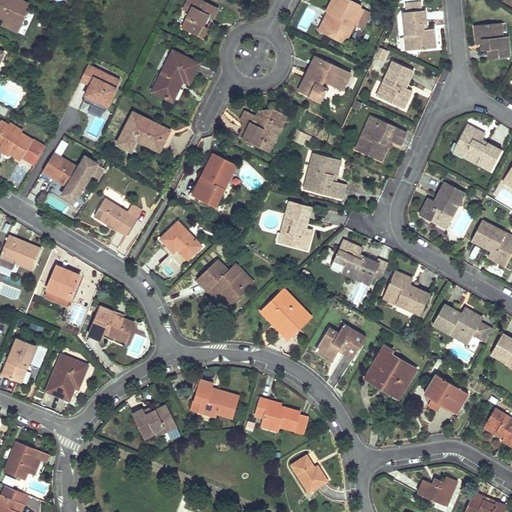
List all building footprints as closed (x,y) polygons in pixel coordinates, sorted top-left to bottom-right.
[(0,0),(0,16),(4,18),(23,27),(31,11),(27,9),(29,4),(21,0),(18,0),(18,1),(15,0),(0,0)] [(182,27),(192,32),(202,37),(207,27),(202,24),(207,14),(212,17),(217,7),(203,0),(186,0),(183,8),(190,12),(182,27)] [(362,26),(365,19),(369,13),(359,8),(360,5),(349,0),(333,0),(328,11),(333,14),(324,31),(344,41),(353,22),(362,26)] [(417,51),(436,49),(435,29),(423,29),(423,24),(427,24),(426,9),(423,10),(422,2),(407,3),(407,11),(403,12),(405,44),(416,43),(417,51)] [(328,11),(319,29),(324,31),(333,14),(328,11)] [(207,14),(202,24),(207,27),(212,17),(207,14)] [(23,27),(4,18),(2,24),(20,33),(23,27)] [(502,21),(494,22),(496,36),(503,35),(502,21)] [(488,58),(509,56),(507,35),(496,36),(494,22),(474,24),(475,43),(482,42),(483,49),(487,49),(488,58)] [(416,43),(405,44),(406,52),(417,51),(416,43)] [(374,58),(383,62),(388,51),(379,47),(374,58)] [(188,81),(193,72),(197,63),(174,51),(154,91),(172,100),(183,78),(188,81)] [(321,101),(324,94),(327,88),(321,85),(323,81),(341,90),(350,72),(316,56),(299,90),(321,101)] [(414,72),(393,62),(380,91),(389,96),(387,101),(404,109),(412,92),(406,88),(402,87),(405,82),(408,84),(414,72)] [(86,64),(78,81),(87,85),(80,100),(92,105),(89,112),(103,117),(119,77),(86,64)] [(389,96),(380,91),(377,97),(387,101),(389,96)] [(269,115),(265,113),(260,111),(257,116),(247,110),(242,121),(250,125),(247,130),(244,128),(240,137),(258,146),(262,139),(269,143),(279,124),(281,125),(286,115),(273,109),(269,115)] [(118,142),(124,145),(131,149),(137,138),(158,149),(169,130),(134,111),(118,142)] [(407,131),(370,115),(362,134),(367,137),(360,152),(382,162),(389,147),(384,145),(386,140),(391,142),(400,146),(407,131)] [(0,118),(0,145),(20,157),(26,148),(32,138),(19,130),(8,123),(7,122),(0,118)] [(21,127),(9,119),(7,122),(8,123),(19,130),(21,127)] [(258,146),(268,152),(281,125),(279,124),(269,143),(262,139),(258,146)] [(486,135),(468,125),(456,145),(467,150),(463,157),(490,171),(502,151),(488,143),(486,147),(481,144),(483,140),(486,135)] [(367,137),(362,134),(355,150),(360,152),(367,137)] [(62,139),(56,151),(63,154),(69,142),(62,139)] [(467,150),(456,145),(452,152),(463,157),(467,150)] [(89,175),(54,151),(42,170),(66,187),(69,183),(79,189),(89,175)] [(203,176),(204,176),(200,185),(198,184),(193,194),(214,205),(236,163),(215,152),(203,176)] [(315,170),(318,154),(314,153),(310,169),(315,170)] [(318,154),(315,170),(310,169),(304,190),(343,200),(346,184),(337,183),(332,182),(334,176),(338,177),(342,160),(318,154)] [(511,166),(503,180),(511,186),(511,166)] [(464,193),(445,182),(435,201),(429,198),(420,215),(435,224),(438,218),(449,223),(464,193)] [(79,189),(69,183),(66,187),(77,194),(79,189)] [(126,234),(141,210),(131,204),(127,211),(104,198),(96,212),(109,220),(107,223),(126,234)] [(312,207),(290,202),(282,232),(290,234),(287,246),(309,250),(314,229),(307,228),(303,227),(304,222),(308,223),(312,207)] [(107,223),(109,220),(96,212),(93,217),(106,225),(107,223)] [(449,223),(438,218),(435,224),(446,229),(449,223)] [(184,262),(192,254),(201,246),(178,221),(160,238),(184,262)] [(511,253),(511,236),(483,221),(472,241),(486,249),(488,245),(493,247),(491,251),(488,256),(506,266),(511,253)] [(290,234),(282,232),(279,244),(287,246),(290,234)] [(15,239),(8,235),(0,254),(0,262),(4,264),(6,259),(32,270),(40,249),(30,245),(29,248),(14,242),(15,239)] [(14,242),(29,248),(30,245),(15,239),(14,242)] [(363,249),(343,240),(335,259),(346,264),(342,272),(371,284),(374,276),(380,279),(387,262),(378,259),(376,263),(365,257),(364,261),(359,259),(363,249)] [(246,289),(244,288),(242,286),(249,279),(235,264),(228,271),(217,259),(196,279),(214,297),(216,295),(218,293),(230,305),(246,289)] [(346,264),(335,259),(331,267),(342,272),(346,264)] [(70,269),(60,265),(58,269),(68,273),(70,269)] [(70,306),(81,275),(73,272),(74,270),(70,269),(68,273),(58,269),(47,297),(70,306)] [(412,278),(394,270),(386,289),(392,292),(388,300),(419,315),(429,294),(414,287),(412,291),(408,288),(409,285),(412,278)] [(246,289),(253,283),(249,279),(242,286),(244,288),(246,289)] [(361,303),(368,285),(352,279),(346,298),(361,303)] [(298,304),(283,288),(279,293),(294,308),(298,304)] [(392,292),(386,289),(382,297),(388,300),(392,292)] [(216,295),(228,307),(230,305),(218,293),(216,295)] [(279,293),(271,301),(263,308),(274,321),(275,319),(279,323),(275,326),(288,339),(311,317),(298,304),(294,308),(279,293)] [(484,338),(492,324),(482,319),(484,315),(467,304),(464,311),(447,301),(433,323),(463,340),(469,331),(473,334),(474,332),(484,338)] [(116,316),(116,315),(117,313),(101,307),(90,334),(102,339),(103,336),(124,345),(133,323),(116,316)] [(274,321),(263,308),(261,311),(275,326),(279,323),(275,319),(274,321)] [(320,341),(323,343),(326,344),(324,348),(328,351),(332,344),(337,347),(352,356),(365,335),(344,322),(338,331),(329,325),(320,341)] [(473,334),(469,331),(463,340),(468,343),(473,334)] [(511,336),(505,332),(492,352),(511,363),(511,336)] [(1,372),(10,376),(19,380),(35,344),(17,336),(1,372)] [(316,348),(327,354),(328,351),(324,348),(326,344),(323,343),(320,341),(316,348)] [(328,351),(334,354),(337,347),(332,344),(328,351)] [(400,395),(408,380),(416,366),(391,351),(393,348),(385,344),(366,376),(372,379),(375,376),(393,386),(391,390),(400,395)] [(71,389),(70,389),(72,384),(76,386),(86,365),(61,354),(45,389),(67,399),(71,389)] [(469,394),(436,374),(428,388),(435,393),(432,398),(427,404),(438,412),(442,404),(457,414),(469,394)] [(393,386),(375,376),(372,379),(391,390),(393,386)] [(214,383),(200,379),(194,400),(200,403),(197,411),(216,416),(218,413),(233,417),(239,396),(212,388),(214,383)] [(435,393),(428,388),(424,393),(432,398),(435,393)] [(270,401),(270,400),(261,396),(255,414),(263,417),(263,420),(280,425),(295,430),(301,411),(281,405),(270,401)] [(200,403),(194,400),(191,409),(197,411),(200,403)] [(154,431),(175,421),(167,404),(146,413),(143,408),(132,413),(145,438),(155,433),(154,431)] [(486,425),(496,431),(505,436),(503,440),(511,445),(511,418),(496,409),(486,425)] [(310,414),(301,411),(295,430),(304,434),(310,414)] [(261,425),(278,431),(280,425),(263,420),(261,425)] [(157,436),(177,426),(175,421),(154,431),(155,433),(157,436)] [(486,425),(484,429),(503,440),(505,436),(496,431),(486,425)] [(7,457),(2,469),(23,478),(26,471),(38,476),(44,461),(33,456),(36,448),(15,439),(11,447),(13,448),(9,458),(7,457)] [(326,481),(321,473),(316,465),(313,467),(306,455),(291,464),(307,492),(326,481)] [(444,475),(443,477),(442,480),(433,476),(431,481),(423,478),(416,491),(444,505),(455,480),(444,475)] [(24,493),(6,486),(4,493),(1,492),(0,494),(0,511),(20,511),(21,510),(24,501),(22,500),(24,493)] [(503,511),(506,506),(474,492),(464,511),(503,511)]
